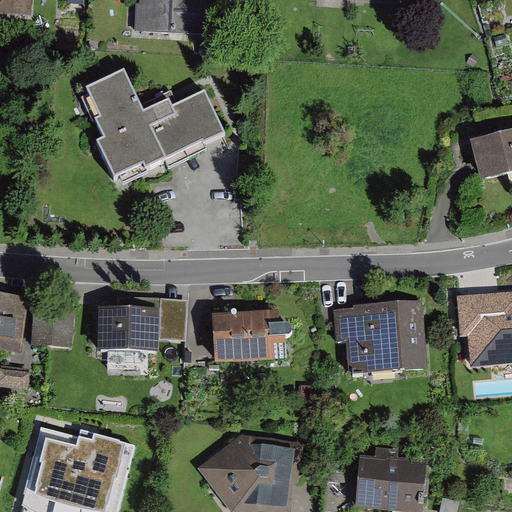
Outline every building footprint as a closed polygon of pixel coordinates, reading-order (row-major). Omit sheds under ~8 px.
[(0,0),(0,16),(31,19),(32,0),(0,0)] [(145,0),(144,34),(211,37),(212,0),(145,0)] [(147,117),(127,75),(91,92),(105,121),(101,123),(111,145),(102,149),(119,183),(147,169),(151,177),(229,139),(209,97),(178,112),(174,104),(147,117)] [(511,140),(479,147),(487,186),(511,181),(511,140)] [(32,306),(0,301),(0,356),(23,361),(32,306)] [(159,346),(187,347),(189,304),(161,303),(159,346)] [(347,348),(350,376),(364,375),(364,381),(429,376),(423,305),(354,310),(354,312),(335,314),(337,348),(347,348)] [(500,308),(464,315),(470,346),(478,345),(483,373),(511,368),(511,315),(501,318),(500,308)] [(99,359),(159,360),(159,358),(159,346),(159,326),(160,316),(100,314),(100,318),(99,358),(99,359)] [(68,349),(68,316),(36,316),(36,349),(68,349)] [(212,321),(216,370),(288,365),(285,331),(274,332),(273,317),(212,321)] [(42,511),(119,511),(124,496),(133,460),(55,438),(35,510),(42,511)] [(293,511),(301,444),(248,440),(203,475),(233,511),(293,511)] [(356,511),(423,511),(427,465),(360,460),(356,511)] [(124,496),(119,511),(136,511),(140,500),(124,496)]
